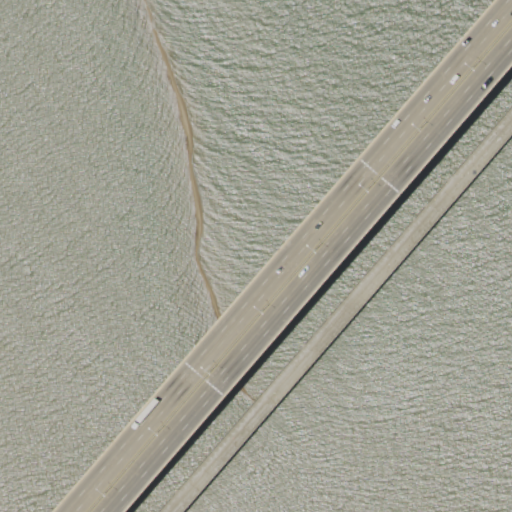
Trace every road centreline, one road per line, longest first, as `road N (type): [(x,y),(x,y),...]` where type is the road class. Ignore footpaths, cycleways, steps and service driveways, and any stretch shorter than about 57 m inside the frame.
road 1 (motorway): [(511,6),(73,511)]
road 2 (motorway): [(109,511),(511,48)]
